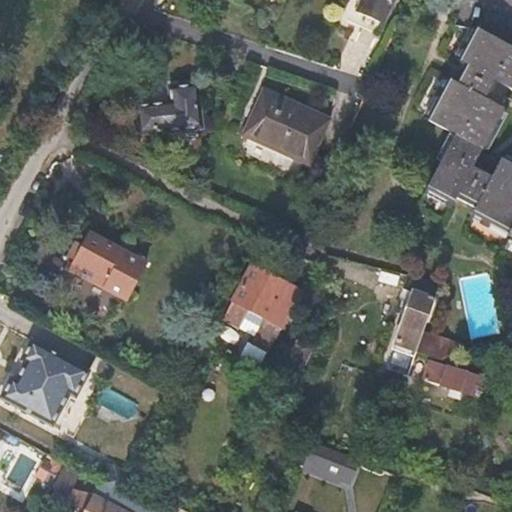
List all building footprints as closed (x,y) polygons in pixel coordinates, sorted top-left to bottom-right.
[(360,0),(355,15),(383,25),(394,0),(360,0)] [(457,85),(485,100),(495,81),(511,90),(511,48),(476,29),(459,62),(467,66),(457,85)] [(172,100),(138,104),(141,134),(203,127),(197,81),(171,84),(172,100)] [(503,110),(485,100),(457,85),(450,82),(431,120),(455,132),(481,146),(485,147),(503,110)] [(265,85),(244,134),(310,164),(330,115),(265,85)] [(474,163),(481,146),(455,132),(428,188),(454,201),(458,194),(477,202),(491,173),(474,163)] [(511,162),(500,156),(491,173),(477,202),(472,212),(511,232),(511,230),(511,162)] [(92,233),(85,245),(77,241),(69,254),(77,259),(72,268),(128,297),(147,262),(92,233)] [(269,352),(303,291),(255,265),(226,320),(241,328),(252,310),(267,318),(253,344),(269,352)] [(390,345),(415,356),(417,352),(424,332),(441,284),(414,277),(390,345)] [(424,332),(417,352),(457,365),(463,344),(424,332)] [(22,381),(18,379),(6,400),(56,430),(75,395),(80,398),(94,372),(40,342),(27,362),(31,366),(22,381)] [(304,376),(315,350),(297,343),(286,368),(304,376)] [(247,346),(241,359),(261,368),(267,355),(247,346)] [(406,379),(412,362),(389,353),(382,371),(406,379)] [(427,382),(477,397),(483,378),(431,361),(427,382)] [(353,484),(362,460),(326,447),(317,472),(353,484)] [(53,485),(65,462),(46,453),(34,476),(53,485)] [(81,470),(65,462),(52,488),(68,496),(81,470)] [(73,488),(65,506),(80,511),(85,511),(92,496),(73,488)] [(86,511),(118,511),(95,498),(86,511)]
